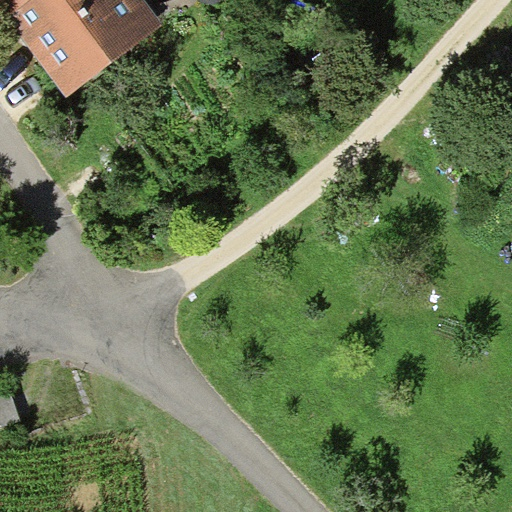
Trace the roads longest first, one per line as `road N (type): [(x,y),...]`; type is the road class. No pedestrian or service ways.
road 1 (track): [(78,330),(189,273),(286,203),(483,0)]
road 2 (track): [(0,312),(78,330),(270,511)]
road 3 (track): [(0,152),(44,222),(78,330),(0,347)]
